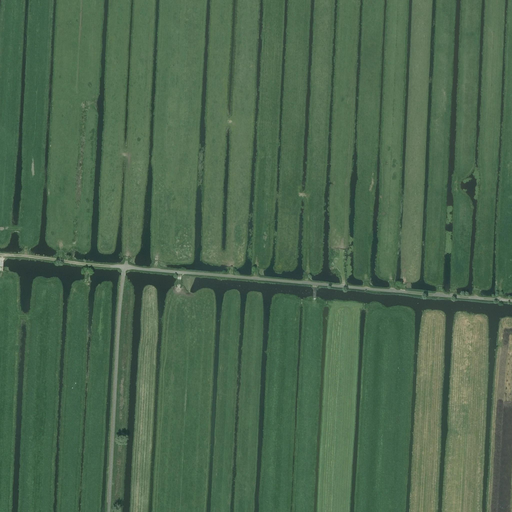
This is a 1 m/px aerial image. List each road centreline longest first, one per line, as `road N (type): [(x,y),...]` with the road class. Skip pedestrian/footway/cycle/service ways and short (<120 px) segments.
road 1 (unclassified): [(124,267),(511,301)]
road 2 (track): [(0,254),(124,267)]
